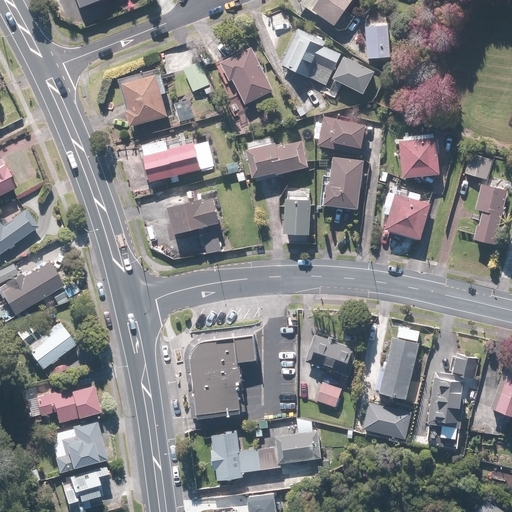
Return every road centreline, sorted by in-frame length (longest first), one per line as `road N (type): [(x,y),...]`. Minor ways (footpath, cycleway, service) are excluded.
road 1 (tertiary): [(124,298),(306,276),(390,283),(511,312)]
road 2 (secondary): [(46,71),(124,298)]
road 3 (secondary): [(124,298),(160,511)]
road 4 (residential): [(46,71),(208,0)]
